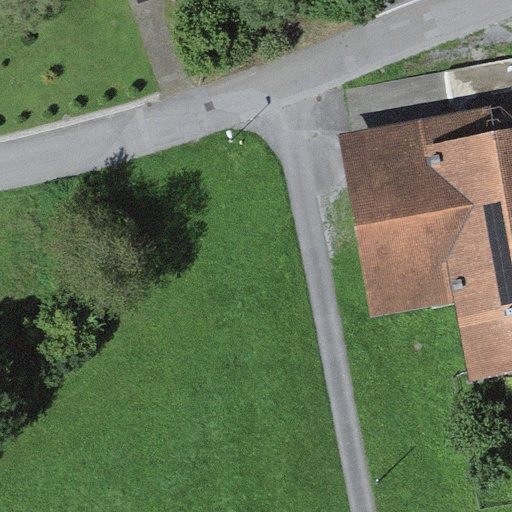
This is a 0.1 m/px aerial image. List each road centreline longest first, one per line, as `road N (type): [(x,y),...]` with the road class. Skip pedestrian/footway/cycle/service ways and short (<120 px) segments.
road 1 (unclassified): [(494,0),(284,84),(0,169)]
road 2 (track): [(379,511),(284,84)]
